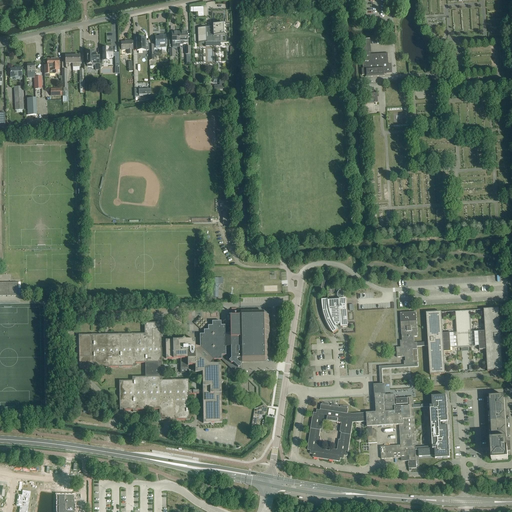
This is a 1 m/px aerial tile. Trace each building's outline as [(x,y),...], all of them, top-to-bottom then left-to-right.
[(197,27),(198,40),(206,40),(206,38),(213,38),(214,42),(226,41),(226,23),(224,23),(224,11),(211,11),(212,24),(212,28),(206,28),(206,27),(197,27)] [(179,32),(172,32),(172,45),(172,47),(180,47),(180,45),(183,45),(183,44),(187,43),(187,32),(179,32)] [(160,37),(155,37),(156,41),(156,44),(156,48),(160,48),(162,48),(162,54),(166,53),(166,45),(166,40),(166,35),(161,35),(161,37),(160,37)] [(137,39),(137,51),(149,50),(149,41),(145,41),(145,38),(142,39),(142,38),(138,38),(138,39),(137,39)] [(132,48),(132,40),(125,40),(125,41),(125,42),(121,42),(122,50),(128,50),(128,53),(131,53),(131,48),(132,48)] [(392,73),(391,67),(388,67),(387,53),(371,54),(370,40),(361,40),(362,66),(365,65),(366,68),(361,68),(362,75),(365,75),(365,77),(384,76),(384,73),(386,73),(386,74),(392,73)] [(109,48),(102,48),(103,59),(109,59),(109,58),(113,58),(112,49),(109,49),(109,48)] [(100,72),(99,55),(96,55),(96,51),(95,51),(95,52),(93,52),(93,51),(88,51),(88,52),(87,52),(87,64),(88,67),(92,66),(92,65),(96,65),(96,70),(100,70),(100,72)] [(73,56),(66,56),(66,61),(66,67),(69,67),(69,63),(73,63),(73,67),(77,67),(80,67),(80,61),(80,56),(73,56)] [(59,74),(59,64),(59,59),(47,59),(47,62),(45,62),(45,77),(49,77),(49,74),(59,74)] [(35,64),(27,64),(27,69),(28,74),(35,74),(35,69),(35,64)] [(11,74),(10,74),(10,77),(15,77),(15,76),(22,76),(22,72),(21,67),(16,67),(16,68),(10,69),(11,74)] [(24,109),(23,87),(14,87),(15,110),(24,109)] [(374,102),(374,93),(366,93),(367,103),(377,102),(374,102)] [(37,99),(27,99),(28,116),(37,116),(37,99)] [(220,210),(220,212),(223,212),(223,224),(231,224),(231,201),(227,201),(220,201),(220,210)] [(218,278),(212,278),(212,298),(218,298),(218,293),(218,283),(223,283),(223,278),(218,278)] [(18,282),(0,282),(0,295),(18,295),(18,282)] [(328,299),(322,300),(322,302),(322,304),(322,306),(323,308),(323,310),(324,312),(324,314),(325,316),(325,318),(326,320),(327,322),(328,324),(329,326),(330,328),(331,330),(332,332),(333,333),(338,330),(336,326),(337,326),(338,327),(340,325),(340,324),(341,324),(341,327),(343,327),(343,328),(347,328),(347,327),(348,327),(348,322),(347,323),(346,321),(346,310),(347,310),(346,298),(339,299),(339,298),(340,298),(340,297),(341,297),(342,297),(342,296),(343,296),(343,295),(344,294),(344,293),(344,292),(344,291),(343,291),(344,291),(344,290),(343,290),(342,289),(341,289),(341,290),(340,290),(339,291),(338,292),(338,293),(337,293),(337,294),(337,295),(337,298),(337,300),(328,301),(328,299)] [(313,413),(313,417),(312,417),(308,446),(308,450),(310,450),(310,454),(313,454),(313,457),(340,462),(340,458),(344,459),(344,456),(347,456),(348,452),(353,422),(367,422),(367,427),(368,443),(377,443),(376,430),(372,430),(372,426),(399,425),(401,445),(381,447),(381,459),(402,457),(402,461),(407,461),(409,461),(409,463),(408,463),(408,466),(409,466),(409,471),(409,468),(417,468),(416,465),(417,465),(417,463),(416,463),(415,450),(415,447),(413,408),(413,405),(412,398),(408,398),(407,398),(394,399),(394,395),(386,395),(384,395),(383,384),(382,369),(418,367),(418,363),(418,362),(418,357),(418,356),(417,349),(417,347),(428,346),(430,375),(445,374),(444,352),(451,352),(451,348),(479,347),(479,350),(487,350),(488,371),(503,370),(499,309),(484,310),(485,331),(472,332),(470,310),(455,311),(457,333),(443,334),(441,312),(426,313),(428,342),(417,343),(414,343),(414,337),(418,336),(417,321),(416,312),(400,313),(401,322),(401,334),(402,334),(402,340),(402,341),(400,341),(401,347),(396,347),(397,357),(405,357),(405,361),(404,361),(404,365),(379,367),(380,384),(381,390),(375,390),(375,394),(374,394),(375,405),(376,405),(376,413),(352,414),(347,413),(348,409),(347,409),(348,407),(344,406),(341,406),(340,407),(338,407),(338,405),(331,404),(331,406),(329,406),(329,404),(322,403),(322,405),(321,405),(320,410),(317,410),(316,413),(313,413)] [(150,323),(144,323),(144,333),(118,334),(92,334),(79,335),(79,357),(79,361),(79,368),(92,368),(92,369),(92,371),(96,371),(96,370),(96,369),(96,368),(106,368),(109,368),(118,367),(135,367),(135,364),(145,363),(145,370),(144,370),(144,369),(114,370),(115,375),(144,375),(144,374),(145,374),(145,377),(132,377),(132,381),(119,381),(119,393),(119,395),(120,405),(120,410),(159,410),(159,411),(160,420),(189,420),(189,394),(203,394),(203,423),(222,423),(221,385),(223,383),(223,382),(221,381),(221,366),(221,364),(214,364),(213,360),(222,360),(226,364),(229,361),(231,363),(233,363),(233,364),(238,368),(240,368),(241,367),(240,365),(237,361),(237,359),(270,359),(269,315),(266,315),(246,315),(243,315),(241,315),(230,316),(230,327),(225,327),(225,325),(221,325),(221,321),(218,322),(216,322),(212,322),(212,326),(208,326),(208,330),(203,330),(204,334),(200,335),(200,340),(200,347),(195,347),(195,340),(186,340),(184,338),(182,341),(165,341),(166,349),(164,349),(161,349),(161,323),(150,323)] [(504,395),(489,396),(489,398),(490,409),(490,413),(491,423),(491,427),(492,437),(492,439),(489,439),(489,440),(490,440),(491,443),(491,445),(491,450),(491,458),(496,458),(496,460),(503,460),(503,458),(508,457),(507,438),(505,438),(502,402),(502,398),(503,398),(504,398),(504,400),(504,395)] [(413,405),(413,408),(430,407),(433,446),(415,447),(415,450),(419,450),(419,457),(435,456),(435,459),(450,458),(449,446),(448,432),(448,422),(447,408),(446,396),(432,397),(432,404),(413,405)] [(265,425),(267,408),(264,405),(254,409),(250,431),(253,432),(259,429),(257,430),(256,427),(256,425),(257,423),(259,421),(257,418),(258,417),(260,416),(262,416),(264,415),(263,412),(265,412),(266,409),(267,410),(264,425),(265,425)] [(18,495),(17,501),(29,502),(31,492),(22,490),(22,495),(18,495)] [(58,495),(58,496),(60,496),(60,501),(58,501),(58,506),(73,506),(72,506),(72,500),(74,500),(74,495),(58,495)] [(17,501),(16,506),(20,507),(18,511),(27,511),(29,502),(17,501)]
